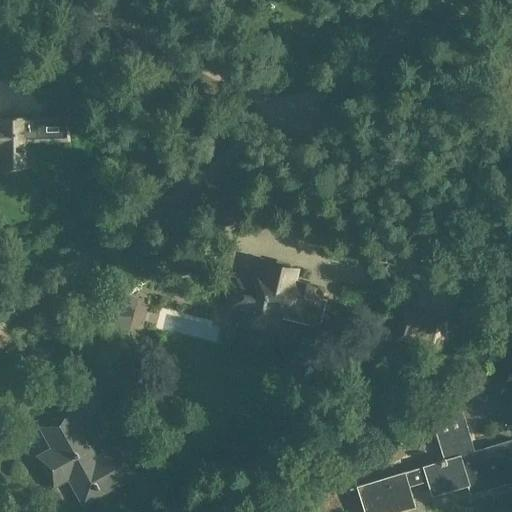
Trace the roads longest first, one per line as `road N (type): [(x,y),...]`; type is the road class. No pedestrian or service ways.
road 1 (track): [(0,320),(432,0)]
road 2 (track): [(511,245),(90,0)]
